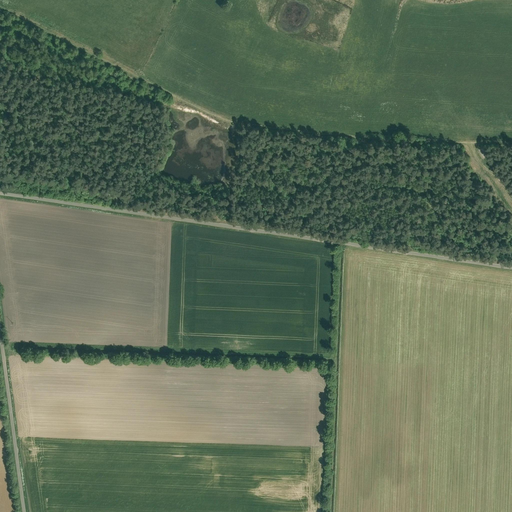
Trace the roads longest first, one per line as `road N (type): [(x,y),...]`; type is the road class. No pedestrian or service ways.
road 1 (track): [(0,7),(229,124),(511,142)]
road 2 (residential): [(0,193),(511,266)]
road 3 (residential): [(0,335),(23,511)]
